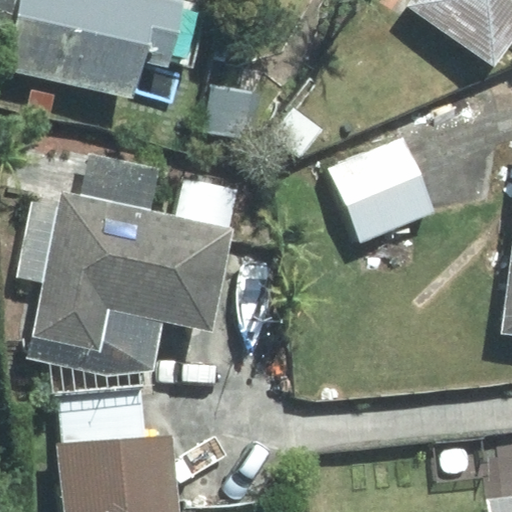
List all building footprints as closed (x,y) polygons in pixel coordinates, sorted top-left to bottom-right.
[(177,1),(172,0),(11,0),(0,56),(0,71),(126,99),(135,61),(163,67),(177,1)] [(487,67),(511,32),(511,0),(406,0),(402,7),(487,67)] [(23,109),(46,116),(51,94),(28,89),(23,109)] [(355,244),(431,213),(399,135),(323,168),(355,244)] [(227,228),(54,191),(23,336),(93,350),(101,310),(204,333),(227,228)] [(511,210),(496,334),(511,335),(511,210)] [(52,395),(56,446),(142,438),(137,388),(52,395)] [(55,511),(172,511),(166,436),(142,438),(56,446),(50,446),(55,511)] [(511,511),(511,497),(481,501),(482,511),(511,511)]
